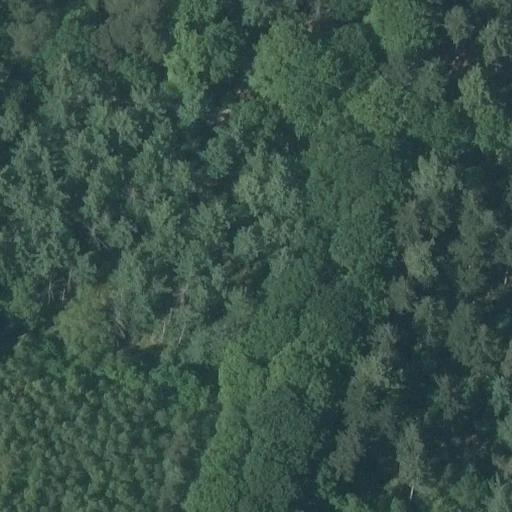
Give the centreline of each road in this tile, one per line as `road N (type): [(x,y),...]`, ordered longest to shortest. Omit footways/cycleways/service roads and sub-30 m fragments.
road 1 (track): [(0,90),(411,156),(490,147),(511,136)]
road 2 (track): [(240,511),(360,148)]
